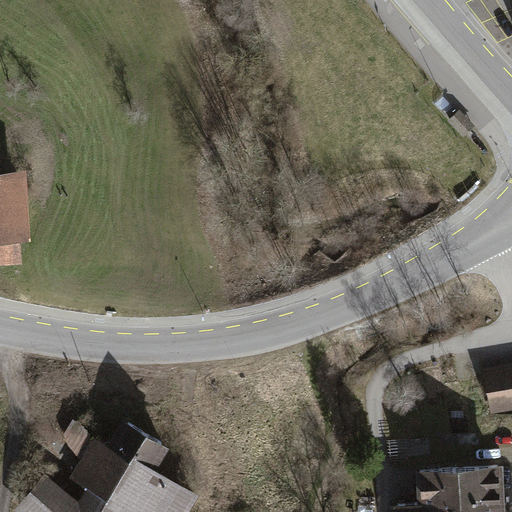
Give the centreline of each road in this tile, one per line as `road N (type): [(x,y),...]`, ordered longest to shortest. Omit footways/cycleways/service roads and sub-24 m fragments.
road 1 (tertiary): [(0,324),(134,348),(262,336),(400,281),(511,218)]
road 2 (track): [(6,511),(38,331)]
road 3 (secondary): [(429,0),(511,94)]
